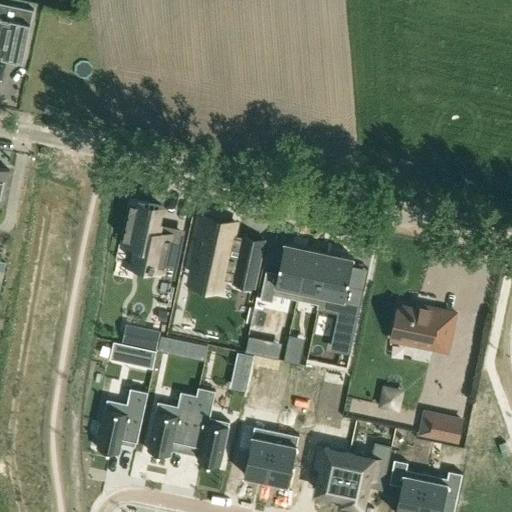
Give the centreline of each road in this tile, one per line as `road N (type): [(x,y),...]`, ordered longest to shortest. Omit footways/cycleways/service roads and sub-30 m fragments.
road 1 (residential): [(511,241),(15,131)]
road 2 (residential): [(218,511),(132,493),(109,499),(102,511)]
